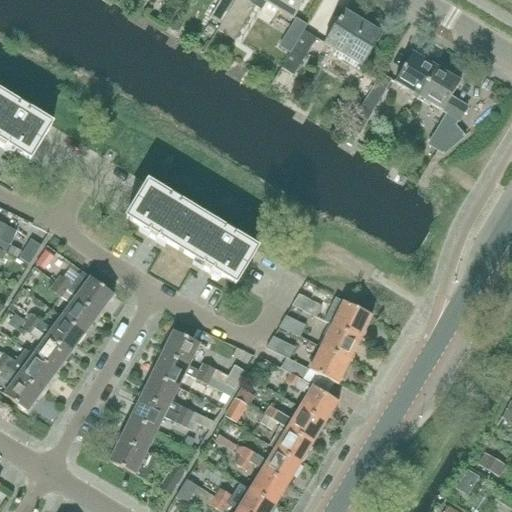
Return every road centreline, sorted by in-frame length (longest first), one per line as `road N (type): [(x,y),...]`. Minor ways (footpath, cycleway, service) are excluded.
road 1 (tertiary): [(335,511),(511,220)]
road 2 (residential): [(45,472),(153,295)]
road 3 (residential): [(153,295),(243,336),(259,333),(279,298),(275,283),(251,270)]
road 4 (residential): [(0,197),(56,225),(153,295)]
